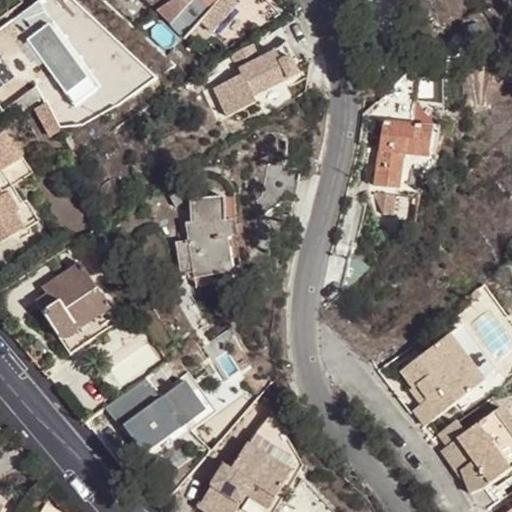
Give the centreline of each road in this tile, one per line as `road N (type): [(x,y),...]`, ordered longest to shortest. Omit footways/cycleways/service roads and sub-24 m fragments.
road 1 (residential): [(398,511),(336,448),(307,384),(314,226),(340,98),(333,42),(308,0)]
road 2 (residential): [(0,378),(117,511)]
